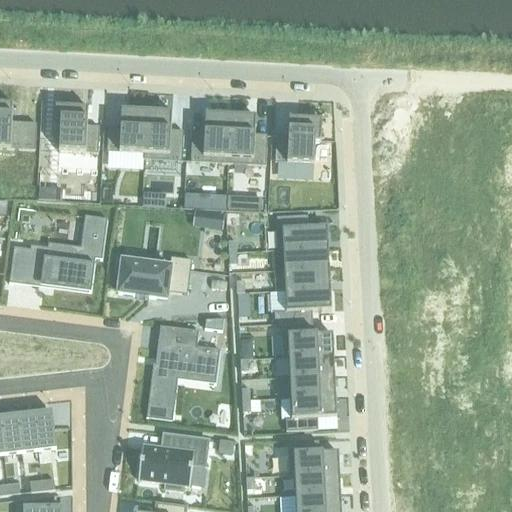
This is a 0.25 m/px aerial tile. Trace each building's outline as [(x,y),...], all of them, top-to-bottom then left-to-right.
[(0,107),(0,152),(35,154),(36,127),(12,126),(13,107),(11,107),(11,108),(0,107)] [(55,110),(54,132),(60,133),(59,156),(98,158),(99,131),(87,130),(88,111),(86,111),(86,112),(55,110)] [(108,131),(107,156),(144,158),(147,115),(121,113),(120,132),(108,131)] [(144,158),(144,164),(181,166),(183,135),(171,134),(172,115),(170,115),(170,116),(147,115),(144,158)] [(192,135),(190,166),(228,168),(230,119),(207,118),(207,117),(205,117),(204,136),(192,135)] [(230,119),(228,168),(265,170),(267,139),(255,139),(256,120),(230,119)] [(276,140),(274,167),(314,169),(315,146),(320,146),(322,124),(291,122),(291,121),(289,121),(288,140),(276,140)] [(320,172),(320,193),(344,193),(344,172),(320,172)] [(82,257),(31,250),(30,254),(14,252),(9,288),(11,288),(12,286),(27,288),(30,270),(45,273),(43,288),(54,289),(54,291),(91,295),(96,260),(102,261),(107,223),(87,221),(82,257)] [(327,231),(277,234),(278,255),(283,255),(328,252),(328,244),(327,231)] [(236,245),(228,246),(228,257),(236,257),(236,245)] [(328,252),(283,255),(284,275),(329,273),(329,265),(328,252)] [(236,257),(228,257),(229,269),(237,269),(236,257)] [(122,265),(118,298),(136,300),(136,302),(148,303),(148,302),(167,304),(168,296),(187,299),(191,264),(171,262),(170,271),(122,265)] [(329,273),(284,275),(285,295),(330,293),(330,285),(329,279),(329,273)] [(244,286),(236,286),(236,298),(244,297),(244,286)] [(286,316),(274,317),(275,329),(282,329),(313,327),(312,315),(326,315),(331,314),(331,306),(330,293),(285,295),(286,316)] [(313,327),(282,329),(283,362),(288,362),(333,359),(333,351),(332,338),(313,339),(313,327)] [(153,368),(148,410),(150,411),(169,413),(173,383),(174,377),(216,383),(220,354),(197,351),(199,335),(164,331),(159,369),(153,368)] [(333,359),(288,362),(289,382),(334,380),(334,372),(334,367),(333,359)] [(248,364),(240,364),(240,376),(248,376),(248,364)] [(334,380),(289,382),(290,402),(335,400),(335,392),(334,380)] [(249,393),(241,393),(242,405),(250,404),(249,393)] [(291,423),(285,424),(286,436),(318,434),(317,422),(337,421),(336,412),(335,400),(290,402),(291,423)] [(250,404),(242,405),(242,417),(250,416),(250,404)] [(52,417),(34,419),(38,454),(56,452),(52,417)] [(34,419),(17,421),(21,456),(38,454),(34,419)] [(17,421),(0,422),(0,426),(4,458),(21,456),(17,421)] [(205,471),(208,445),(169,440),(167,451),(163,450),(162,452),(143,450),(138,485),(166,488),(165,493),(183,496),(184,490),(189,491),(192,470),(205,471)] [(239,456),(241,444),(226,442),(224,454),(239,456)] [(318,445),(288,447),(289,480),(294,480),(339,478),(339,470),(338,456),(319,457),(318,445)] [(339,478),(294,480),(295,500),(340,498),(340,490),(339,478)] [(254,482),(246,482),(246,494),(254,494),(254,482)] [(53,483),(41,485),(43,496),(55,494),(53,483)] [(41,485),(30,486),(31,497),(43,496),(41,485)] [(19,487),(7,488),(8,499),(20,498),(19,487)] [(7,488),(0,489),(0,500),(8,499),(7,488)] [(340,498),(295,500),(295,511),(341,511),(341,510),(340,498)]
